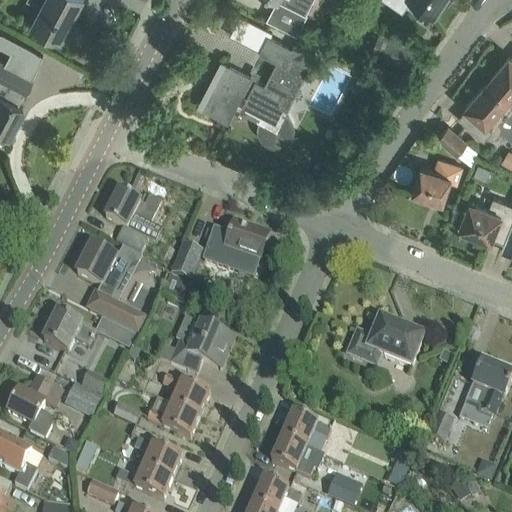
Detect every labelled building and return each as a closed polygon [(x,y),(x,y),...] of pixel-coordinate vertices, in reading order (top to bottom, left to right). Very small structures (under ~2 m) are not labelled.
[(44,0),(33,23),(61,38),(81,0),(44,0)] [(277,0),(267,19),(297,34),(308,13),(306,12),(312,0),(277,0)] [(444,0),(387,0),(403,11),(410,0),(414,0),(435,14),(444,0)] [(370,18),(356,11),(352,18),(366,25),(370,18)] [(230,35),(248,44),(259,50),(269,31),(240,15),(230,35)] [(416,52),(379,33),(373,44),(410,63),(416,52)] [(335,45),(333,34),(321,37),(324,48),(335,45)] [(228,119),(241,92),(249,96),(242,109),(262,119),(261,121),(261,125),(261,131),(261,133),(263,137),(265,138),(267,140),(270,142),(273,143),(276,143),(279,143),(281,143),(284,142),(286,140),(289,138),(291,135),(292,132),(293,129),(293,125),(292,123),(291,120),(289,117),(286,115),(284,113),(315,54),(296,44),(293,50),(269,37),(261,51),(279,61),(266,85),(226,64),(225,65),(222,63),(201,104),(204,106),(204,107),(228,119)] [(511,56),(510,55),(487,81),(508,99),(511,94),(511,56)] [(0,58),(0,139),(3,141),(7,134),(7,135),(22,106),(0,92),(0,78),(2,80),(11,64),(0,58)] [(465,106),(473,113),(465,123),(484,140),(493,130),(486,124),(508,99),(487,81),(465,106)] [(438,137),(457,154),(468,142),(449,125),(438,137)] [(341,174),(355,152),(347,147),(333,168),(341,174)] [(511,151),(508,149),(501,162),(511,168),(511,151)] [(443,201),(447,191),(450,180),(457,182),(463,166),(439,158),(435,170),(422,165),(413,191),(443,201)] [(148,242),(128,231),(135,217),(151,225),(162,204),(150,197),(145,207),(141,205),(142,204),(120,193),(106,220),(125,230),(118,244),(141,255),(148,242)] [(489,208),(470,201),(459,227),(462,228),(461,231),(475,237),(476,233),(491,240),(495,232),(506,237),(507,235),(511,222),(511,203),(494,196),(489,208)] [(215,231),(204,263),(254,281),(264,253),(276,257),(282,239),(270,235),(235,223),(230,236),(215,231)] [(173,275),(193,283),(204,253),(184,246),(173,275)] [(78,276),(103,289),(118,260),(93,248),(78,276)] [(136,272),(148,276),(149,275),(161,280),(165,270),(141,260),(136,272)] [(116,326),(139,339),(148,321),(122,308),(114,325),(116,326)] [(44,343),(68,355),(75,341),(89,348),(96,334),(82,327),(82,326),(59,314),(44,343)] [(109,340),(116,326),(114,325),(104,320),(96,334),(109,340)] [(349,356),(368,364),(372,354),(412,371),(425,339),(422,338),(421,335),(415,332),(412,333),(381,321),(373,340),(359,334),(349,356)] [(221,372),(235,340),(200,325),(191,346),(181,342),(176,352),(166,348),(160,362),(161,361),(195,376),(201,363),(221,372)] [(135,363),(141,353),(135,349),(132,362),(135,363)] [(457,359),(445,352),(440,362),(452,368),(457,359)] [(152,381),(164,386),(179,393),(173,406),(201,419),(211,396),(184,384),(188,374),(195,377),(195,376),(161,361),(160,362),(152,381)] [(498,369),(483,363),(473,389),(489,396),(482,413),(495,418),(503,400),(505,401),(511,382),(511,374),(511,373),(511,369),(500,364),(498,369)] [(89,375),(83,387),(105,397),(110,385),(89,375)] [(53,388),(38,381),(30,398),(20,392),(8,414),(33,426),(29,433),(46,442),(53,430),(53,428),(53,425),(53,423),(52,422),(51,420),(50,419),(49,418),(42,414),(46,406),(56,411),(65,395),(53,388)] [(75,387),(70,397),(86,405),(97,411),(102,400),(75,387)] [(81,415),(92,421),(97,411),(86,405),(81,415)] [(163,428),(163,429),(191,441),(201,419),(173,406),(168,419),(153,413),(149,422),(163,428)] [(114,420),(136,430),(142,417),(119,407),(114,420)] [(292,443),(308,450),(315,435),(328,441),(332,432),(319,427),(320,425),(294,414),(293,415),(294,415),(283,439),(292,443)] [(439,416),(431,438),(445,444),(454,422),(439,416)] [(15,487),(28,494),(38,473),(27,467),(33,454),(0,437),(0,466),(20,477),(15,487)] [(273,463),(272,462),(272,463),(297,474),(311,480),(315,471),(319,473),(325,458),(308,450),(292,443),(283,439),(273,463)] [(69,440),(64,451),(74,457),(80,446),(69,440)] [(144,468),(174,481),(183,459),(154,447),(139,441),(136,449),(150,455),(144,468)] [(68,471),(69,457),(53,451),(48,463),(68,471)] [(81,459),(77,470),(88,475),(93,464),(81,459)] [(477,478),(492,484),(498,469),(483,463),(477,478)] [(136,489),(135,490),(164,502),(174,481),(144,468),(139,480),(121,472),(117,481),(136,489)] [(254,505),(270,511),(280,511),(286,501),(299,507),(303,498),(290,492),(290,491),(265,480),(264,481),(265,481),(254,505)] [(354,510),(361,495),(334,484),(328,499),(333,501),(354,510)] [(107,490),(93,485),(88,497),(114,509),(120,496),(107,490)] [(0,511),(13,511),(17,506),(0,498),(0,511)]
